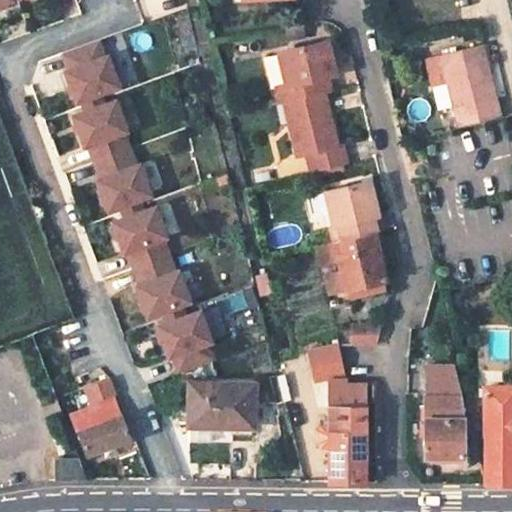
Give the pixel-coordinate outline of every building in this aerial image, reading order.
[(70,69),(66,70),(77,101),(83,99),(100,93),(120,86),(108,55),(105,56),(98,39),(63,52),(70,69)] [(284,102),(319,93),(315,78),(329,75),(335,74),(327,41),(278,52),(278,54),(266,58),(274,87),(277,87),(281,103),(284,102)] [(483,43),(441,53),(457,125),(498,116),(483,43)] [(333,90),(329,75),(315,78),(319,93),(323,93),(333,90)] [(103,103),(100,93),(83,99),(87,109),(103,103)] [(348,162),(343,143),(338,144),(323,93),(319,93),(284,102),(298,154),(306,152),(312,171),(348,162)] [(84,145),(87,143),(94,161),(129,148),(122,130),(126,129),(114,98),(103,103),(87,109),(72,114),(84,145)] [(100,177),(96,178),(108,209),(120,204),(137,198),(150,193),(138,163),(135,164),(129,148),(94,161),(100,177)] [(328,209),(332,224),(338,222),(342,239),(373,231),(381,229),(369,178),(312,192),(317,212),(328,209)] [(141,209),(137,198),(120,204),(124,216),(141,209)] [(127,250),(133,267),(168,254),(162,237),(165,235),(154,205),(141,209),(124,216),(112,220),(123,251),(127,250)] [(338,222),(332,224),(326,225),(330,242),(342,239),(338,222)] [(319,266),(339,260),(346,289),(385,280),(373,231),(342,239),(330,242),(314,246),(319,266)] [(139,283),(136,284),(147,315),(162,309),(180,303),(189,299),(178,269),(174,270),(168,254),(133,267),(139,283)] [(319,266),(326,294),(346,289),(339,260),(319,266)] [(346,289),(348,298),(387,290),(385,280),(346,289)] [(184,315),(180,303),(162,309),(166,321),(184,315)] [(207,341),(211,339),(199,309),(184,315),(166,321),(157,325),(169,355),(173,354),(179,371),(214,358),(207,341)] [(351,344),(371,344),(377,324),(350,324),(351,344)] [(453,365),(425,364),(424,456),(463,457),(462,416),(460,390),(453,365)] [(115,393),(110,377),(84,387),(90,403),(115,393)] [(364,412),(360,394),(350,393),(348,383),(348,381),(347,377),(329,377),(329,426),(323,426),(318,432),(318,440),(323,446),(329,446),(329,456),(364,457),(364,412)] [(364,412),(363,381),(348,381),(348,383),(350,393),(360,394),(364,412)] [(255,383),(189,383),(188,425),(254,425),(255,383)] [(511,483),(511,386),(484,387),(485,483),(511,483)] [(120,414),(113,395),(76,410),(83,427),(120,414)] [(57,413),(46,418),(60,455),(72,451),(57,413)] [(87,453),(130,437),(120,414),(83,427),(78,429),(87,453)] [(364,457),(329,456),(329,480),(364,481),(364,457)] [(88,479),(80,458),(55,458),(55,479),(88,479)]
